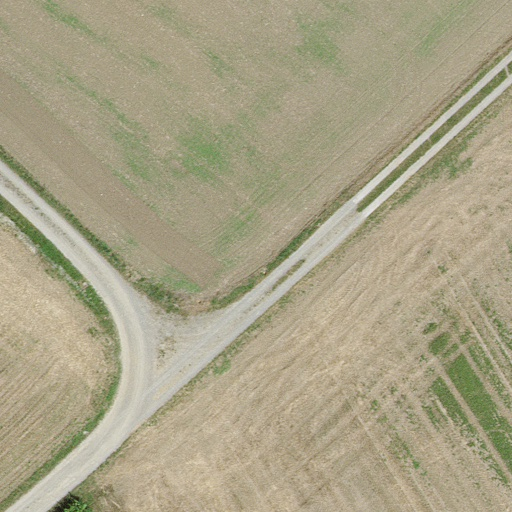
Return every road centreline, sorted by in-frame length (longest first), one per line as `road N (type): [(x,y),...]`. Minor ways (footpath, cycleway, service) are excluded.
road 1 (track): [(511,55),(7,511)]
road 2 (track): [(178,359),(0,186)]
